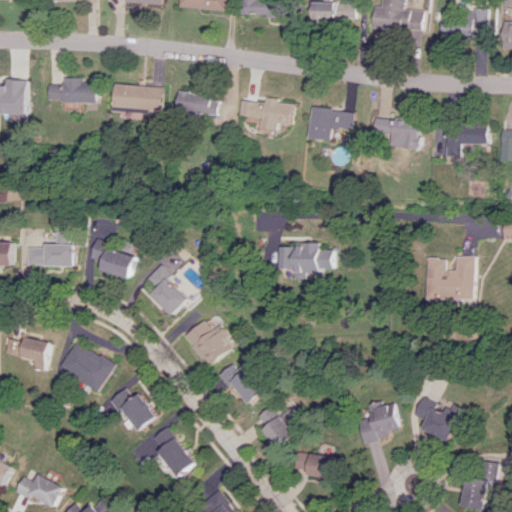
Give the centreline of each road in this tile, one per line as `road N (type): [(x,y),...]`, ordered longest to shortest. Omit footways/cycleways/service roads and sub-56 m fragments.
road 1 (residential): [(511,84),(393,80),(188,50),(0,38)]
road 2 (residential): [(284,511),(124,319),(99,306),(0,299)]
